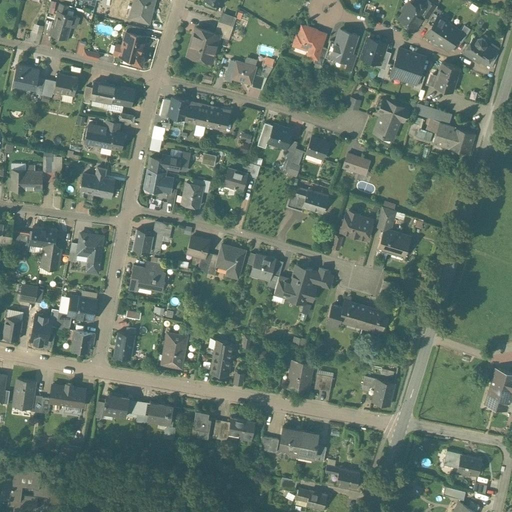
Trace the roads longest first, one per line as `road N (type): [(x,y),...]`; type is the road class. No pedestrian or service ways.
road 1 (secondary): [(400,424),(511,61)]
road 2 (residential): [(400,424),(97,370)]
road 3 (residential): [(129,208),(375,276)]
road 4 (residential): [(156,80),(329,126),(353,124)]
road 5 (residential): [(0,42),(156,80)]
road 6 (residential): [(323,0),(324,10),(458,56)]
road 7 (residential): [(125,227),(97,370)]
road 8 (residential): [(156,80),(129,208)]
road 9 (residential): [(0,205),(125,227)]
